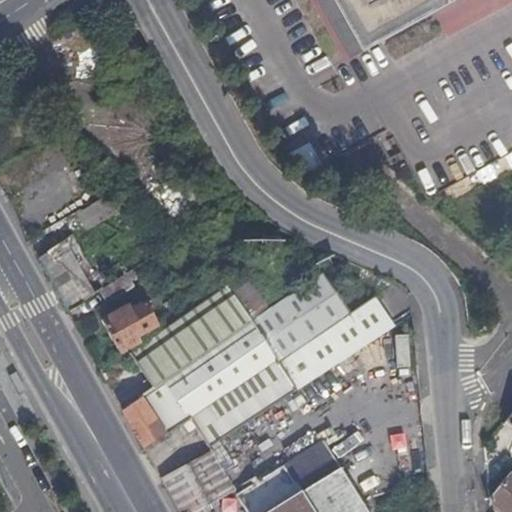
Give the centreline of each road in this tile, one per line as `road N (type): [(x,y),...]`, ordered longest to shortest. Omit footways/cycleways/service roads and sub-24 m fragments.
road 1 (unclassified): [(151,0),(237,161),(276,207),(412,267),(441,297),(457,412)]
road 2 (primary): [(135,511),(13,302)]
road 3 (unknown): [(223,0),(333,159)]
road 4 (unknown): [(511,117),(429,160),(400,150),(377,112)]
road 5 (unknown): [(377,112),(511,37)]
